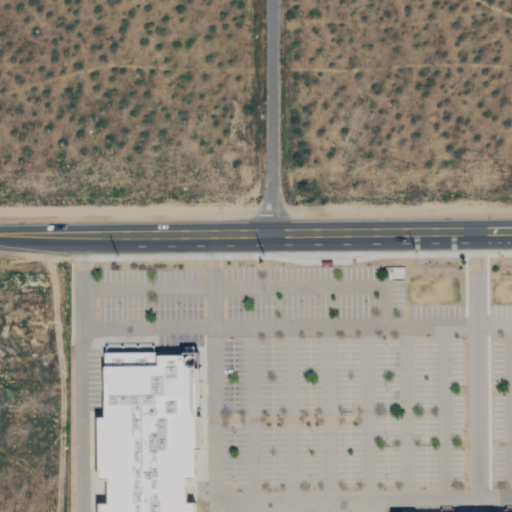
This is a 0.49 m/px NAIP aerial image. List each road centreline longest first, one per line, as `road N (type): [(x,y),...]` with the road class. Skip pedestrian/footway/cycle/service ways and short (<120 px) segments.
road 1 (primary): [(511,230),(83,233)]
road 2 (residential): [(272,233),(271,0)]
